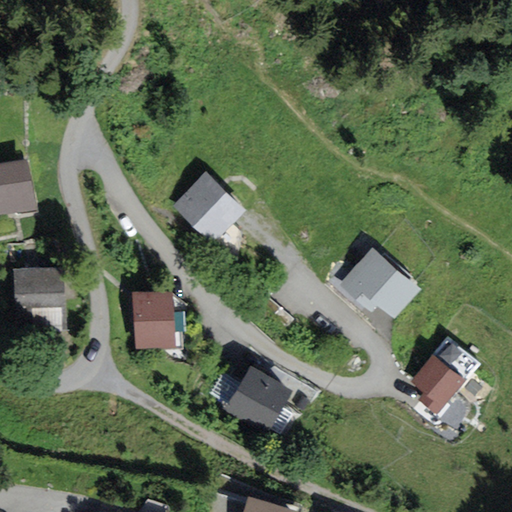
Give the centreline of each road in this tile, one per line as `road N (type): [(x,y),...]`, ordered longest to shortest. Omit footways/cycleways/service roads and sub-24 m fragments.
road 1 (track): [(263,249),(383,351),(386,382),(359,388),(320,378),(219,319),(97,156),(72,151)]
road 2 (track): [(119,0),(114,49),(74,121),(70,181),(99,309),(99,347),(70,380),(39,383),(0,372)]
road 3 (track): [(367,511),(86,370)]
